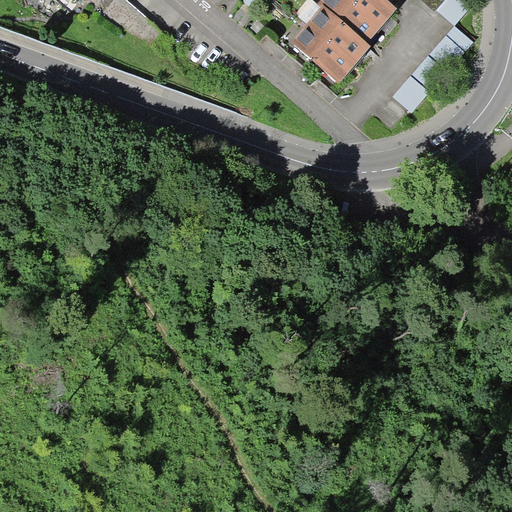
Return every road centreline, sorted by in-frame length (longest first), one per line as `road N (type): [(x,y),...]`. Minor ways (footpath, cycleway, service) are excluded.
road 1 (tertiary): [(0,56),(323,169),(406,163)]
road 2 (residential): [(406,163),(307,96),(194,0)]
road 3 (tertiary): [(406,163),(471,129),(501,80),(511,35)]
road 4 (track): [(511,289),(406,163)]
road 5 (track): [(511,241),(406,163)]
